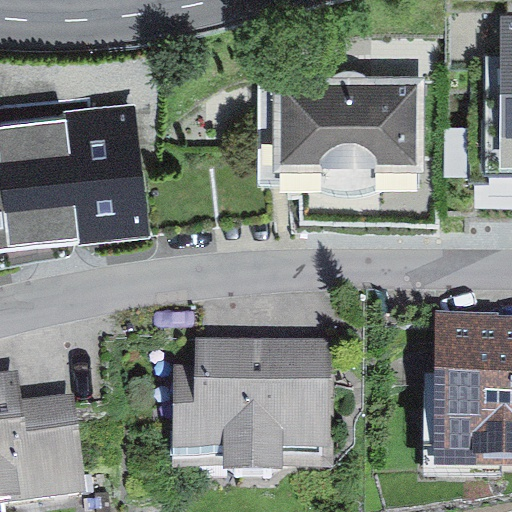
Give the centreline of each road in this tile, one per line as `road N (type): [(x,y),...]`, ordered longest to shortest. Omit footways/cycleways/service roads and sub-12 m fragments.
road 1 (residential): [(511,269),(276,272),(137,286),(0,313)]
road 2 (tertiary): [(207,0),(77,22),(0,17)]
